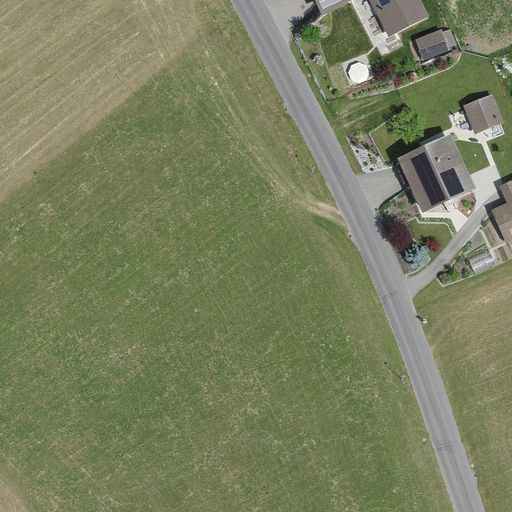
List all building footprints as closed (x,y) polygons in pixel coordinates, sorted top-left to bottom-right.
[(417,0),(312,0),(319,12),(343,0),(367,0),(385,34),(424,15),(417,0)] [(424,56),(449,46),(440,26),(416,37),(424,56)] [(463,101),(473,129),(504,118),(494,90),(463,101)] [(448,134),(395,156),(417,208),(470,187),(448,134)] [(511,199),(491,208),(504,237),(511,233),(511,199)]
